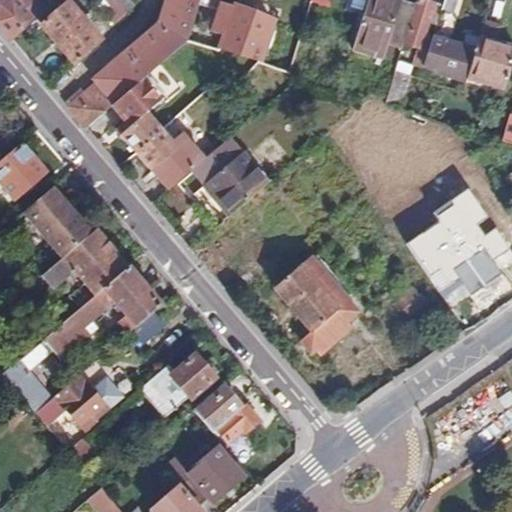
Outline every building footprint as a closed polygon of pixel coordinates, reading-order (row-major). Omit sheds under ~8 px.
[(0,10),(0,26),(12,40),(25,30),(31,38),(44,28),(37,19),(48,10),(40,0),(6,0),(1,4),(0,10)] [(67,104),(88,128),(115,105),(146,78),(160,65),(187,43),(195,16),(199,0),(170,0),(162,28),(97,82),(101,87),(87,97),(82,91),(67,104)] [(137,9),(129,0),(105,0),(100,4),(117,25),(137,9)] [(384,58),(384,57),(388,44),(402,1),(402,0),(346,0),(344,8),(364,15),(353,47),(384,58)] [(415,0),(415,4),(412,13),(418,14),(405,53),(417,57),(415,61),(411,75),(420,78),(431,45),(421,42),(427,25),(436,29),(442,9),(444,5),(429,0),(415,0)] [(445,0),(444,5),(442,9),(453,12),(457,0),(445,0)] [(415,4),(402,1),(388,44),(393,45),(401,48),(412,13),(415,4)] [(55,19),(44,28),(77,67),(103,43),(71,6),(55,19)] [(258,61),(258,65),(288,74),(300,34),(292,32),(285,57),(262,50),(272,19),(232,6),(220,44),(207,40),(213,21),(195,16),(187,43),(218,53),(219,49),(258,61)] [(55,19),(48,10),(37,19),(44,28),(55,19)] [(292,32),(300,34),(304,21),(284,16),(279,28),(292,32)] [(502,25),(486,19),(481,36),(497,41),(502,25)] [(431,45),(420,78),(463,91),(468,75),(476,49),(464,45),(434,35),(431,45)] [(468,35),(464,45),(476,49),(480,39),(468,35)] [(481,36),(480,39),(476,49),(468,75),(505,87),(511,65),(511,45),(497,41),(481,36)] [(388,44),(384,57),(386,57),(386,55),(390,58),(393,45),(388,44)] [(399,56),(395,70),(409,74),(411,75),(415,61),(404,57),(399,56)] [(236,62),(225,77),(239,86),(249,70),(236,62)] [(160,65),(146,78),(163,97),(167,102),(180,90),(160,65)] [(395,70),(385,103),(398,107),(401,108),(409,81),(407,79),(409,74),(395,70)] [(146,78),(115,105),(128,120),(117,129),(137,153),(163,130),(147,110),(163,97),(146,78)] [(345,131),(368,142),(386,106),(355,91),(332,138),(339,142),(345,131)] [(511,113),(508,112),(501,137),(511,139),(511,113)] [(137,153),(168,191),(205,160),(182,132),(175,137),(178,140),(174,143),(163,130),(137,153)] [(23,142),(0,162),(0,192),(7,188),(16,198),(46,170),(23,142)] [(204,197),(214,209),(226,200),(235,212),(272,181),(246,152),(204,188),(209,193),(204,197)] [(54,184),(23,211),(63,257),(94,231),(54,184)] [(440,222),(410,243),(454,305),(511,265),(511,252),(467,188),(432,212),(440,222)] [(214,209),(224,221),(235,212),(226,200),(214,209)] [(94,231),(63,257),(42,275),(53,289),(74,271),(86,284),(96,295),(129,266),(96,228),(94,231)] [(317,330),(307,339),(323,356),(354,329),(350,325),(362,314),(314,258),(280,287),(317,330)] [(130,332),(162,304),(129,266),(96,295),(80,308),(45,339),(62,358),(92,334),(86,329),(109,308),(107,304),(113,298),(126,313),(119,320),(130,332)] [(80,308),(96,295),(86,284),(71,297),(80,308)] [(416,290),(400,304),(413,319),(430,306),(416,290)] [(323,356),(307,339),(302,343),(317,361),(323,356)] [(197,353),(172,374),(193,398),(216,377),(197,353)] [(21,359),(4,374),(28,402),(37,412),(54,398),(21,359)] [(54,398),(37,412),(48,425),(69,408),(88,429),(99,419),(97,416),(108,406),(80,375),(54,398)] [(201,415),(233,453),(247,439),(250,443),(257,437),(249,429),(259,421),(244,404),(240,407),(220,385),(194,408),(201,415)] [(201,415),(194,408),(183,418),(189,425),(201,415)] [(84,439),(71,451),(85,467),(98,456),(84,439)] [(178,458),(166,468),(181,484),(201,508),(212,498),(214,501),(243,475),(217,445),(188,470),(178,458)] [(204,511),(201,508),(181,484),(148,511),(144,511),(141,507),(134,511),(204,511)] [(123,511),(102,488),(91,498),(102,511),(123,511)]
